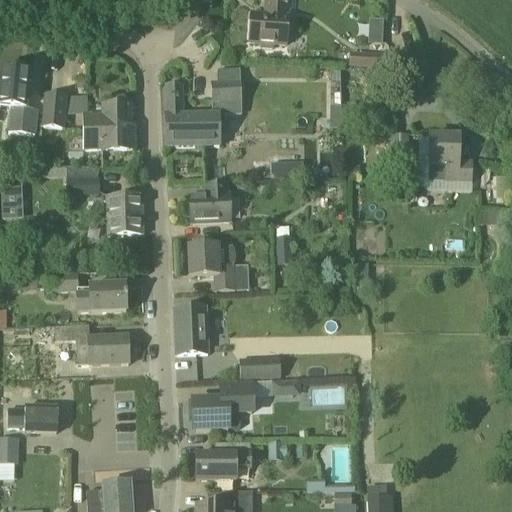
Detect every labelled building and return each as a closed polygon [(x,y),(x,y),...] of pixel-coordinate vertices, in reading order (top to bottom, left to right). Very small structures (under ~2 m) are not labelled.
[(265,0),(265,18),(251,17),(249,46),(261,46),(261,51),(273,52),(273,47),(286,48),(287,19),(287,10),(290,10),(290,0),(265,0)] [(368,21),(367,46),(381,46),(382,21),(368,21)] [(348,53),(347,68),(387,71),(387,56),(348,53)] [(216,71),(217,87),(211,87),(212,106),(218,105),(218,117),(241,117),(240,71),(216,71)] [(2,72),(0,89),(0,110),(11,111),(8,135),(34,138),(37,113),(36,113),(25,112),(26,103),(29,75),(2,72)] [(320,87),(320,95),(329,95),(329,87),(320,87)] [(218,117),(183,117),(182,88),(165,89),(165,118),(164,118),(165,151),(219,149),(218,117)] [(44,98),(42,130),(63,132),(65,119),(66,100),(44,98)] [(85,118),(85,154),(136,154),(136,139),(131,139),(131,109),(101,109),(101,118),(85,118)] [(342,110),(330,110),(331,132),(342,133),(342,110)] [(407,169),(408,138),(391,138),(391,169),(407,169)] [(429,139),(428,168),(428,184),(471,186),(471,165),(458,165),(459,140),(429,139)] [(100,195),(99,180),(97,180),(100,172),(67,172),(67,181),(68,196),(100,195)] [(20,180),(0,180),(0,196),(21,196),(20,180)] [(189,199),(190,226),(230,225),(229,197),(226,197),(226,185),(206,186),(206,198),(189,199)] [(143,238),(142,198),(106,199),(107,239),(143,238)] [(511,215),(478,215),(478,229),(511,229),(511,215)] [(289,239),(274,240),(276,269),(290,268),(289,239)] [(189,281),(213,280),(214,295),(247,293),(246,268),(233,269),(234,266),(235,263),(234,260),(234,257),(233,253),(230,249),(187,251),(189,281)] [(88,289),(89,293),(78,293),(77,278),(47,278),(47,296),(77,296),(77,298),(75,298),(76,319),(90,319),(90,317),(126,316),(125,287),(88,289)] [(206,311),(173,312),(175,358),(208,357),(206,311)] [(127,339),(89,341),(89,329),(54,330),(54,346),(75,345),(77,368),(89,368),(89,370),(129,368),(127,339)] [(278,360),(238,362),(239,383),(280,382),(278,360)] [(300,383),(272,384),(272,385),(292,385),(292,398),(301,397),(300,394),(318,393),(318,384),(300,385),(300,383)] [(204,402),(187,403),(188,422),(193,422),(194,433),(228,432),(240,432),(240,416),(252,415),(251,404),(251,386),(220,387),(220,402),(204,403),(204,402)] [(7,432),(25,433),(25,435),(56,436),(57,410),(26,409),(26,412),(8,412),(7,432)] [(0,441),(0,467),(18,468),(18,442),(0,441)] [(195,458),(196,484),(218,484),(218,488),(230,488),(230,484),(235,484),(235,472),(250,472),(250,446),(214,446),(214,458),(195,458)] [(306,484),(306,498),(325,498),(325,490),(325,484),(306,484)] [(132,511),(133,488),(104,488),(104,494),(88,494),(87,511),(132,511)] [(250,511),(251,496),(221,496),(221,509),(195,508),(195,511),(250,511)] [(387,511),(387,499),(367,500),(367,511),(387,511)] [(334,501),(334,511),(351,511),(351,501),(334,501)]
